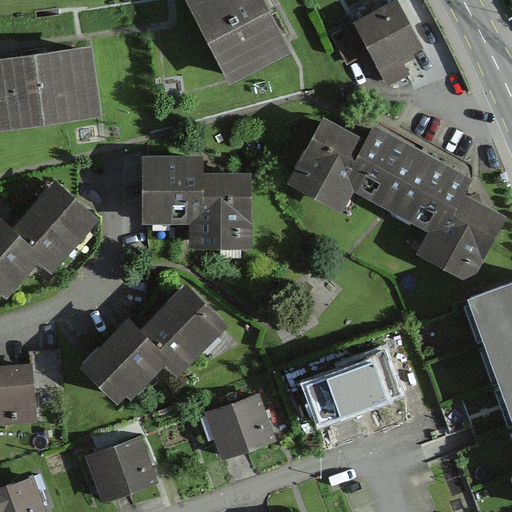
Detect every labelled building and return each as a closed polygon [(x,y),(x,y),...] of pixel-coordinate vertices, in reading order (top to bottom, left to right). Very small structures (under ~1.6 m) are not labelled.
[(268,0),(192,0),(237,86),(297,55),(268,0)] [(410,2),(361,27),(393,88),(415,77),(405,59),(432,45),(410,2)] [(88,51),(0,64),(0,129),(98,115),(88,51)] [(392,201),(420,148),(375,124),(367,139),(330,119),(298,180),(335,200),(347,177),(392,201)] [(420,148),(392,201),(439,226),(427,248),(467,270),(500,208),(459,186),(466,172),(420,148)] [(208,161),(150,162),(151,222),(199,221),(200,248),(253,246),(251,178),(208,179),(208,161)] [(9,215),(0,224),(0,305),(1,306),(45,256),(65,273),(108,224),(65,187),(27,231),(9,215)] [(511,282),(469,298),(511,411),(511,282)] [(136,323),(89,370),(126,407),(170,363),(183,376),(226,333),(190,296),(150,336),(136,323)] [(396,350),(340,369),(357,418),(413,398),(396,350)] [(34,367),(0,370),(0,428),(44,424),(40,389),(65,387),(62,354),(33,356),(34,367)] [(265,400),(214,418),(230,463),(281,445),(265,400)] [(148,440),(95,460),(111,504),(164,485),(148,440)] [(51,511),(40,480),(0,494),(0,511),(51,511)]
